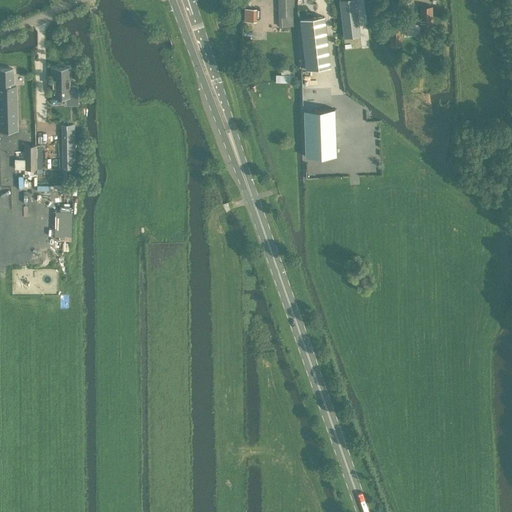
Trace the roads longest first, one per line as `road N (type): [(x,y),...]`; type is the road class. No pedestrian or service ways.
road 1 (primary): [(365,511),(186,0)]
road 2 (unknown): [(327,0),(350,163)]
